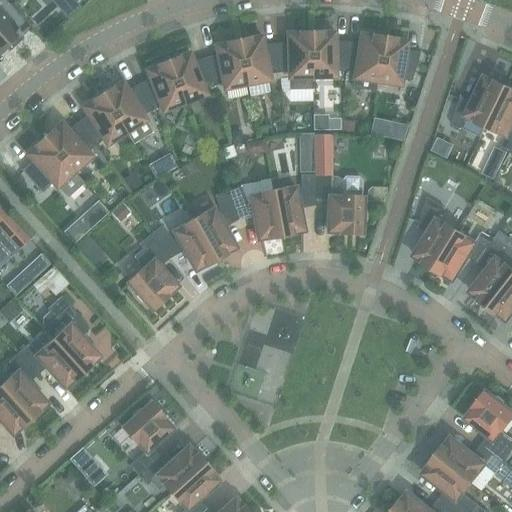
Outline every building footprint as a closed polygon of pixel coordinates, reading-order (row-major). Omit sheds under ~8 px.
[(0,51),(1,53),(6,49),(9,52),(24,39),(20,35),(21,34),(17,30),(16,31),(5,18),(0,12),(0,51)] [(289,72),(289,78),(289,91),(312,90),(312,78),(311,32),(310,32),(310,33),(300,33),(300,34),(288,34),(288,43),(275,44),(279,74),(289,72)] [(311,32),(312,78),(335,77),(335,71),(345,72),(347,42),(334,42),(334,33),(322,34),(322,33),(311,33),(311,32)] [(355,73),(354,79),(353,89),(375,92),(377,82),(384,37),(383,37),(383,38),(373,36),(373,37),(361,35),(360,43),(347,42),(345,72),(355,73)] [(238,40),(247,85),(269,80),(268,75),(279,74),(275,44),(262,45),(261,37),(249,40),(249,39),(239,41),(238,40)] [(385,37),(384,37),(377,82),(400,86),(401,80),(411,82),(421,52),(420,51),(420,53),(405,50),(407,42),(394,40),(395,40),(385,38),(385,37)] [(217,54),(205,58),(213,87),(223,84),(224,90),(247,85),(238,40),(237,41),(227,43),(228,44),(216,46),(217,54)] [(168,61),(167,61),(184,104),(206,95),(204,90),(213,87),(205,58),(192,62),(189,54),(178,59),(178,58),(168,62),(168,61)] [(163,112),(184,104),(167,61),(167,62),(158,66),(158,67),(147,71),(150,79),(138,85),(152,111),(161,107),(163,112)] [(485,127),(486,128),(506,86),(505,86),(496,82),(495,83),(484,78),(472,102),(462,97),(462,96),(461,95),(452,125),(461,129),(467,117),(477,122),(486,127),(485,127)] [(102,94),(126,133),(132,143),(152,131),(145,121),(142,116),(152,111),(138,85),(127,90),(122,83),(112,90),(111,89),(103,94),(102,94)] [(506,86),(486,128),(487,128),(487,127),(496,132),(496,131),(506,135),(500,148),(510,153),(511,149),(511,89),(506,87),(506,86)] [(87,115),(77,122),(95,146),(103,140),(106,145),(126,133),(102,94),(101,95),(102,95),(93,100),(94,101),(83,108),(87,115)] [(44,138),(43,138),(74,172),(91,157),(87,152),(95,146),(77,122),(67,130),(61,124),(52,132),(44,138)] [(261,150),(297,143),(295,131),(259,137),(261,150)] [(57,187),(58,186),(68,197),(82,184),(83,185),(84,184),(74,172),(43,138),(43,139),(36,146),(36,147),(27,155),(33,161),(22,170),(21,169),(21,170),(41,193),(53,183),(57,187)] [(299,209),(315,206),(314,175),(301,176),(301,195),(297,195),(295,188),(283,190),(273,191),(272,191),(281,237),(282,237),(281,236),(291,235),(291,234),(303,231),(299,209)] [(330,175),(314,175),(315,206),(329,205),(328,232),(340,233),(350,234),(350,235),(351,235),(351,234),(361,234),(362,225),(365,222),(365,214),(363,211),(362,211),(363,198),(361,198),(362,182),(358,178),(346,177),(341,181),(337,177),(330,177),(330,175)] [(280,237),(281,237),(272,191),(272,192),(262,193),(262,194),(250,197),(251,203),(247,205),(241,187),(228,192),(238,221),(254,218),(258,240),(270,238),(280,237)] [(193,219),(193,220),(216,261),(216,260),(225,255),(224,254),(235,248),(224,228),(238,221),(228,192),(215,196),(221,214),(217,216),(214,210),(203,216),(202,215),(194,220),(193,219)] [(432,269),(433,270),(457,231),(457,230),(456,231),(448,225),(447,226),(438,220),(445,209),(428,198),(418,228),(419,228),(419,227),(429,233),(414,256),(425,263),(424,264),(433,269),(432,269)] [(0,266),(30,240),(0,207),(0,266)] [(215,261),(216,261),(193,220),(192,220),(192,221),(184,226),(173,232),(177,238),(173,241),(161,226),(151,235),(170,259),(184,251),(195,271),(206,265),(215,261)] [(468,257),(478,263),(494,239),(482,231),(475,243),(465,237),(466,237),(457,231),(458,231),(457,231),(433,270),(434,270),(434,269),(443,275),(443,274),(453,280),(468,257)] [(142,249),(133,257),(144,269),(128,283),(137,293),(136,297),(142,303),(145,303),(146,303),(152,310),(160,303),(160,304),(161,303),(161,302),(168,296),(168,295),(177,287),(158,266),(170,259),(151,235),(138,245),(142,249)] [(511,269),(508,266),(511,260),(511,252),(494,239),(478,263),(487,271),(470,292),(480,300),(488,307),(487,307),(488,308),(511,276),(511,269)] [(37,276),(48,265),(40,256),(28,267),(37,276)] [(69,265),(57,274),(67,287),(79,279),(69,265)] [(511,276),(488,308),(489,307),(496,314),(497,313),(507,321),(511,313),(511,276)] [(43,329),(52,339),(83,374),(83,373),(90,366),(89,365),(99,357),(80,337),(89,329),(90,330),(70,307),(71,306),(62,297),(47,310),(50,312),(42,319),(43,329)] [(282,328),(290,307),(276,302),(268,323),(282,328)] [(28,345),(18,354),(37,375),(46,368),(64,388),(74,380),(82,373),(82,374),(83,374),(52,339),(51,340),(52,340),(44,347),(45,348),(37,355),(28,345)] [(279,369),(274,393),(295,397),(306,345),(279,339),(272,367),(279,369)] [(0,386),(31,420),(31,419),(38,413),(37,412),(47,404),(28,384),(37,375),(18,354),(8,363),(17,373),(9,380),(8,380),(1,386),(0,386)] [(31,420),(0,386),(0,420),(12,435),(22,426),(22,427),(30,420),(30,421),(31,420)] [(488,436),(480,445),(504,463),(511,452),(511,439),(502,431),(511,418),(511,412),(504,406),(505,406),(504,402),(498,397),(494,397),(494,398),(486,392),(480,400),(479,401),(473,409),(474,409),(466,419),(488,436)] [(129,466),(138,476),(160,456),(152,447),(172,429),(164,420),(164,419),(158,412),(157,411),(150,403),(143,410),(142,410),(139,409),(133,415),(133,418),(133,419),(123,428),(137,444),(138,443),(145,451),(129,466)] [(495,474),(504,463),(480,445),(473,455),(451,438),(444,448),(443,447),(437,455),(436,455),(472,484),(473,483),(472,482),(478,474),(484,465),(495,474)] [(160,456),(138,476),(147,486),(150,482),(158,491),(164,485),(170,493),(170,494),(204,463),(203,463),(197,456),(196,456),(188,447),(168,465),(160,456)] [(70,461),(79,471),(91,460),(82,450),(70,461)] [(472,484),(436,455),(436,456),(430,464),(431,464),(423,474),(445,491),(437,500),(451,511),(485,511),(486,511),(462,493),(464,491),(465,491),(471,483),(472,484)] [(205,464),(204,463),(170,494),(171,494),(178,501),(179,501),(186,509),(182,511),(202,511),(206,508),(198,499),(219,481),(210,472),(211,471),(204,464),(205,464)] [(393,510),(395,511),(451,511),(437,500),(430,510),(408,493),(401,503),(400,502),(394,510),(393,510)] [(247,511),(244,508),(243,508),(235,499),(220,511),(209,511),(206,508),(202,511),(247,511)]
